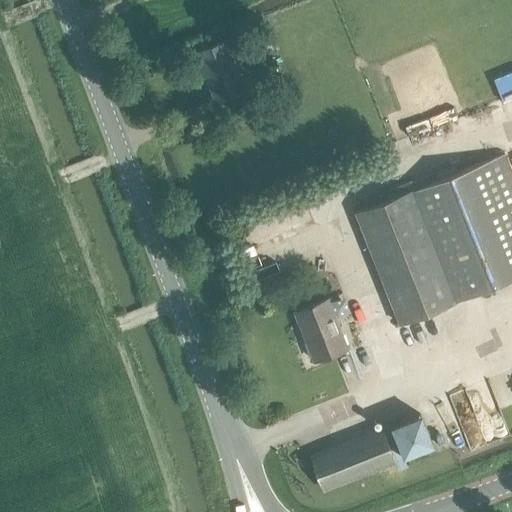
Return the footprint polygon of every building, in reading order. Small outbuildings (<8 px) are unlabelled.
[(216,100),(246,88),(226,39),(196,51),(216,100)] [(399,324),(455,302),(511,278),(511,174),(503,153),(355,212),(399,324)] [(276,270),(266,249),(244,260),(254,281),(276,270)] [(314,361),(348,347),(329,297),(294,311),(314,361)] [(226,358),(220,360),(223,368),(229,366),(231,365),(230,364),(228,357),(226,358)] [(402,457),(433,444),(420,413),(390,426),(402,457)] [(323,487),(396,461),(382,426),(310,453),(323,487)]
